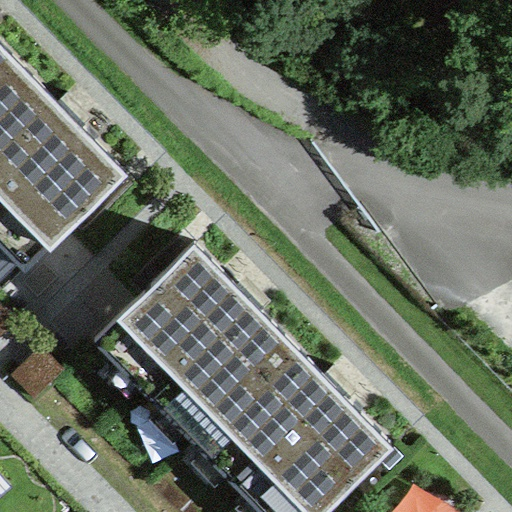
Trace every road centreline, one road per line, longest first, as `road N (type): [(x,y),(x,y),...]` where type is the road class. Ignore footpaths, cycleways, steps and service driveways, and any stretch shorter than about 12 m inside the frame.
road 1 (track): [(87,0),(511,444)]
road 2 (residential): [(0,390),(117,511)]
